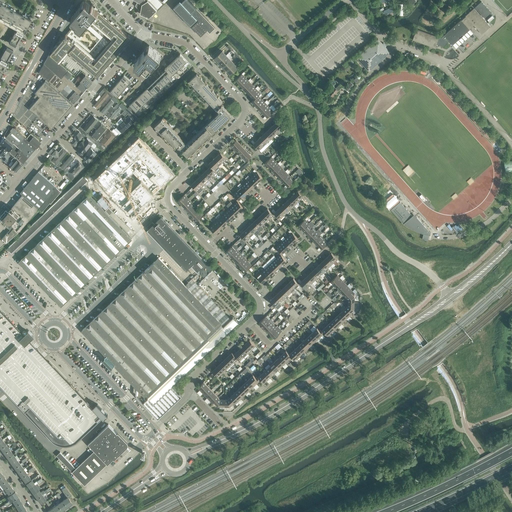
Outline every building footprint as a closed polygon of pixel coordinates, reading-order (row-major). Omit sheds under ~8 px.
[(31,19),(12,9),(6,5),(7,5),(0,0),(0,18),(1,19),(2,18),(6,20),(5,22),(7,23),(8,21),(12,24),(11,25),(13,26),(14,25),(18,27),(16,29),(15,31),(8,43),(15,46),(21,35),(22,32),(18,30),(19,28),(24,30),(25,28),(26,28),(31,19)] [(50,53),(53,56),(57,59),(58,60),(63,54),(73,43),(72,42),(73,40),(76,38),(77,39),(78,39),(78,38),(80,36),(83,32),(87,28),(89,26),(88,24),(89,23),(87,22),(89,20),(89,21),(91,23),(92,24),(94,21),(103,28),(112,36),(115,34),(117,36),(106,49),(94,63),(90,59),(92,57),(83,49),(75,43),(68,51),(85,66),(94,73),(97,76),(102,70),(103,70),(102,70),(106,65),(107,65),(107,64),(111,60),(111,59),(112,59),(116,54),(117,53),(120,49),(121,49),(121,48),(125,43),(126,43),(125,43),(126,43),(126,42),(124,41),(127,38),(129,36),(127,34),(126,33),(124,32),(122,30),(121,29),(120,28),(119,28),(119,27),(114,23),(115,23),(114,23),(114,22),(113,23),(109,19),(109,18),(108,18),(103,14),(104,14),(103,14),(103,13),(98,9),(97,9),(98,9),(97,8),(97,9),(93,5),(92,4),(91,5),(85,0),(85,1),(84,1),(82,4),(78,9),(76,11),(76,12),(72,15),(71,17),(72,17),(76,21),(77,22),(75,23),(73,26),(72,27),(70,29),(69,30),(67,33),(64,36),(64,37),(63,37),(64,37),(60,42),(60,41),(59,42),(59,43),(55,47),(54,48),(54,47),(54,48),(53,49),(50,52),(50,53)] [(155,11),(146,3),(147,0),(133,0),(137,2),(135,6),(141,12),(140,14),(145,16),(147,19),(151,15),(155,11)] [(210,33),(215,28),(188,0),(183,0),(181,2),(180,1),(173,7),(178,12),(201,36),(207,30),(210,33)] [(492,13),(481,1),(475,8),(485,19),(492,13)] [(388,15),(394,10),(391,6),(385,10),(388,15)] [(474,25),(481,34),(490,26),(474,8),(465,16),(466,16),(461,20),(444,35),(441,38),(438,37),(417,29),(416,29),(412,40),(435,48),(437,44),(443,46),(449,41),(453,45),(453,44),(469,30),(469,29),(474,25)] [(357,58),(369,71),(389,52),(378,39),(357,58)] [(149,45),(134,62),(146,72),(161,55),(149,45)] [(6,61),(13,50),(6,46),(0,58),(0,57),(0,73),(3,68),(2,68),(4,66),(0,63),(0,62),(1,61),(5,63),(6,61)] [(226,55),(222,51),(215,58),(219,62),(226,55)] [(64,75),(68,70),(49,54),(44,63),(68,84),(75,90),(81,95),(84,92),(78,87),(68,78),(64,75)] [(180,54),(177,57),(176,57),(183,64),(182,64),(183,65),(187,61),(180,54)] [(230,59),(226,55),(219,62),(223,66),(230,59)] [(183,64),(176,57),(175,58),(173,61),(179,68),(182,64),(183,64)] [(230,59),(223,66),(226,70),(234,63),(230,59)] [(175,71),(176,71),(179,68),(173,61),(170,64),(169,64),(175,71)] [(61,92),(67,84),(68,84),(44,63),(39,73),(61,92)] [(237,67),(234,63),(226,70),(230,74),(237,67)] [(172,76),(173,75),(176,72),(176,71),(175,71),(169,64),(168,65),(165,68),(172,76)] [(164,72),(163,73),(169,80),(170,81),(174,77),(173,75),(172,76),(165,68),(166,70),(164,72)] [(244,71),(235,80),(239,84),(245,78),(243,75),(245,73),(244,71)] [(166,83),(169,80),(163,73),(162,74),(159,76),(166,83)] [(180,148),(181,147),(182,148),(182,149),(188,156),(190,154),(190,153),(192,152),(197,148),(196,148),(198,146),(203,142),(202,142),(204,140),(205,140),(209,136),(208,136),(210,134),(215,130),(214,130),(216,128),(217,128),(221,124),(220,124),(222,122),(223,123),(227,119),(227,118),(228,117),(229,117),(231,115),(225,108),(223,107),(224,106),(224,105),(223,105),(223,104),(222,104),(221,105),(221,104),(223,102),(222,100),(218,96),(216,94),(212,90),(210,88),(206,84),(204,82),(205,82),(201,78),(200,78),(198,76),(199,76),(197,74),(190,80),(220,112),(186,145),(161,119),(154,125),(157,127),(159,129),(158,129),(162,134),(163,133),(165,135),(164,136),(168,140),(168,139),(170,141),(170,142),(174,146),(175,147),(177,145),(178,145),(178,146),(178,147),(179,148),(180,148)] [(88,86),(92,81),(85,75),(80,81),(82,82),(88,87),(88,86)] [(127,85),(128,84),(131,81),(124,75),(120,79),(127,85)] [(156,79),(155,80),(162,87),(166,83),(159,76),(156,79)] [(239,84),(243,87),(251,79),(250,78),(248,80),(245,78),(239,84)] [(124,89),(127,86),(127,85),(120,79),(117,83),(124,89)] [(253,81),(251,79),(243,87),(247,91),(253,85),(250,83),(253,81)] [(29,109),(52,128),(73,104),(45,80),(35,93),(36,94),(34,97),(37,99),(29,109)] [(158,90),(162,87),(155,80),(154,81),(152,83),(158,90)] [(88,87),(82,82),(78,87),(84,92),(88,87)] [(117,83),(114,87),(121,93),(122,92),(124,89),(117,83)] [(149,86),(148,87),(154,94),(158,90),(152,83),(149,86)] [(338,91),(341,87),(338,85),(336,88),(333,86),(331,84),(329,87),(331,89),(328,92),(333,96),(338,91)] [(255,88),(253,85),(247,91),(250,95),(259,87),(258,86),(255,88)] [(120,94),(121,93),(114,87),(110,91),(117,97),(120,94)] [(151,97),(154,94),(148,87),(147,88),(144,90),(151,97)] [(258,91),(260,89),(259,87),(250,95),(254,99),(261,93),(258,91)] [(71,95),(76,100),(81,95),(75,90),(71,95)] [(141,94),(147,101),(151,97),(144,90),(142,93),(141,94)] [(106,92),(95,105),(99,109),(110,95),(106,92)] [(262,95),(261,93),(254,99),(252,101),(256,105),(262,99),(259,97),(262,95)] [(147,101),(141,94),(140,95),(137,98),(143,104),(147,101)] [(118,103),(120,105),(121,103),(118,100),(113,96),(111,99),(116,103),(117,102),(118,103)] [(134,100),(133,101),(140,108),(143,104),(137,98),(134,100)] [(267,100),(264,102),(262,99),(256,105),(259,109),(268,101),(267,100)] [(111,100),(102,111),(105,114),(108,111),(111,113),(115,108),(112,106),(115,103),(111,100)] [(141,109),(140,108),(133,101),(132,102),(129,105),(137,112),(141,109)] [(259,109),(263,113),(269,107),(267,104),(269,102),(268,101),(259,109)] [(119,107),(110,118),(113,120),(122,110),(119,107)] [(269,107),(263,113),(265,115),(263,118),(264,119),(273,111),(269,107)] [(130,115),(117,127),(121,130),(133,119),(130,115)] [(94,116),(84,129),(88,132),(98,120),(94,116)] [(277,121),(273,125),(279,131),(282,129),(284,131),(285,130),(277,121)] [(101,123),(91,136),(97,141),(107,129),(101,123)] [(276,134),(279,131),(273,125),(269,129),(277,137),(278,136),(276,134)] [(16,146),(22,140),(25,137),(25,136),(24,137),(13,128),(10,131),(6,137),(13,143),(16,146)] [(276,139),(277,137),(269,129),(265,133),(271,139),(274,136),(276,139)] [(111,131),(101,143),(106,147),(116,135),(111,131)] [(84,138),(80,135),(81,134),(79,132),(74,138),(77,140),(73,145),(75,147),(84,138)] [(25,137),(22,140),(33,150),(36,147),(40,142),(40,141),(30,133),(26,138),(25,137)] [(265,133),(261,136),(269,145),(271,143),(268,141),(271,139),(265,133)] [(0,141),(0,143),(5,148),(8,151),(13,146),(12,145),(13,143),(6,137),(4,135),(0,141)] [(257,140),(263,146),(266,144),(268,146),(269,145),(261,136),(257,140)] [(87,138),(78,150),(83,155),(93,143),(87,138)] [(138,139),(98,178),(104,184),(110,179),(106,175),(132,151),(134,153),(135,152),(138,154),(155,171),(154,172),(155,173),(144,184),(138,177),(129,186),(134,191),(122,203),(132,214),(141,206),(140,204),(152,194),(151,192),(171,173),(138,139)] [(13,146),(8,151),(22,163),(33,150),(22,140),(16,146),(13,143),(12,145),(13,146)] [(230,146),(234,150),(240,144),(236,140),(230,146)] [(259,150),(263,146),(257,140),(255,142),(253,140),(251,141),(259,150)] [(244,148),(240,144),(234,150),(238,154),(244,148)] [(92,147),(83,157),(89,162),(98,153),(92,147)] [(22,163),(8,151),(5,148),(0,154),(0,157),(15,171),(22,163)] [(56,165),(67,152),(62,148),(60,149),(58,148),(52,154),(55,157),(51,161),(56,165)] [(238,154),(241,158),(248,152),(244,148),(238,154)] [(226,159),(220,152),(216,156),(222,163),(226,159)] [(245,162),(251,156),(248,152),(241,158),(245,162)] [(265,162),(269,166),(275,161),(273,158),(275,156),(273,154),(265,162)] [(71,155),(61,167),(64,170),(75,158),(71,155)] [(218,166),(222,163),(216,156),(212,160),(218,166)] [(79,160),(69,172),(75,177),(85,165),(79,160)] [(214,170),(215,170),(218,166),(212,160),(208,164),(210,166),(211,166),(214,170)] [(278,163),(275,161),(269,166),(273,170),(281,162),(280,161),(278,163)] [(282,164),(281,162),(273,170),(276,174),(283,168),(280,166),(282,164)] [(409,165),(403,170),(409,176),(414,171),(409,165)] [(210,166),(207,170),(213,176),(217,172),(215,170),(214,170),(211,166),(210,166)] [(287,169),(285,171),(283,168),(276,174),(280,178),(288,170),(287,169)] [(255,173),(252,175),(258,181),(262,178),(254,169),(253,171),(255,173)] [(209,180),(213,176),(207,170),(203,173),(209,180)] [(290,172),(288,170),(280,178),(284,182),(290,176),(288,174),(290,172)] [(38,171),(25,187),(20,192),(23,194),(12,207),(10,209),(5,211),(4,211),(5,211),(1,215),(1,216),(0,221),(5,225),(10,229),(8,232),(7,232),(2,238),(6,242),(16,234),(19,231),(39,208),(42,211),(50,202),(51,203),(61,191),(38,171)] [(205,183),(209,180),(203,173),(199,177),(205,183)] [(254,185),(258,181),(252,175),(250,178),(248,176),(246,177),(254,185)] [(88,180),(85,177),(84,176),(7,248),(8,249),(11,253),(88,180)] [(294,180),(290,176),(284,182),(286,185),(283,187),(285,189),(294,180)] [(199,177),(195,181),(201,187),(205,183),(199,177)] [(247,180),(245,183),(250,189),(254,185),(246,177),(245,178),(247,180)] [(197,191),(201,187),(195,181),(191,185),(197,191)] [(247,193),(247,192),(250,189),(245,183),(242,185),(240,183),(239,184),(247,193)] [(243,196),(247,193),(239,184),(237,186),(239,188),(237,190),(243,196)] [(243,201),(240,199),(243,196),(237,190),(233,194),(241,203),(243,201)] [(298,190),(294,194),(299,201),(302,198),(304,200),(306,199),(298,190)] [(178,200),(182,204),(188,198),(184,194),(178,200)] [(297,203),(299,201),(294,194),(290,198),(298,206),(299,205),(297,203)] [(89,195),(33,248),(19,261),(54,298),(56,296),(59,295),(59,296),(59,297),(60,297),(61,298),(62,298),(63,298),(64,298),(64,297),(65,297),(65,296),(65,295),(68,295),(70,297),(71,296),(78,289),(107,261),(124,245),(131,239),(109,215),(113,211),(109,207),(105,211),(89,195)] [(182,204),(186,208),(192,202),(188,198),(182,204)] [(294,205),(296,208),(298,206),(290,198),(286,202),(292,208),(294,205)] [(233,205),(239,211),(243,207),(237,201),(233,205)] [(420,233),(423,234),(425,234),(426,235),(428,235),(430,235),(430,233),(427,229),(417,217),(413,220),(411,217),(412,216),(412,215),(412,216),(400,202),(400,201),(391,210),(403,224),(404,223),(404,224),(407,226),(408,227),(410,228),(411,229),(413,230),(415,231),(418,232),(420,233)] [(192,202),(186,208),(189,212),(196,206),(192,202)] [(289,210),(292,208),(286,202),(282,205),(290,214),(291,213),(289,210)] [(235,214),(239,211),(233,205),(229,208),(235,214)] [(282,205),(278,209),(284,215),(286,213),(289,215),(290,214),(282,205)] [(189,212),(193,216),(199,210),(196,206),(189,212)] [(231,218),(235,214),(229,208),(225,212),(231,218)] [(273,215),(267,208),(263,212),(269,218),(273,215)] [(271,210),(280,219),(284,215),(278,209),(276,211),(273,209),(271,210)] [(197,220),(203,214),(199,210),(193,216),(197,220)] [(225,212),(221,216),(227,222),(231,218),(225,212)] [(271,220),(269,218),(263,212),(259,216),(265,222),(268,220),(270,221),(271,220)] [(227,222),(221,216),(217,219),(223,226),(227,222)] [(256,220),(262,226),(265,222),(259,216),(256,220)] [(160,218),(159,218),(158,219),(157,219),(157,220),(156,221),(156,222),(149,228),(147,231),(181,267),(183,264),(187,268),(189,266),(190,267),(191,266),(197,273),(200,269),(206,264),(161,217),(160,218)] [(303,229),(309,223),(306,220),(308,218),(307,217),(299,225),(303,229)] [(217,219),(213,223),(219,229),(223,226),(217,219)] [(263,227),(262,226),(256,220),(252,223),(258,230),(259,231),(263,227)] [(215,233),(219,229),(213,223),(209,227),(215,233)] [(248,227),(254,233),(258,230),(252,223),(248,227)] [(311,225),(309,223),(303,229),(306,233),(315,225),(313,223),(311,225)] [(317,223),(315,225),(306,233),(310,237),(316,231),(314,228),(318,224),(317,223)] [(250,237),(254,233),(248,227),(244,231),(250,237)] [(290,233),(288,236),(294,242),(298,238),(290,230),(288,231),(290,233)] [(240,235),(246,241),(250,237),(244,231),(240,235)] [(319,233),(316,231),(310,237),(314,241),(322,233),(321,231),(319,233)] [(321,236),(323,234),(322,233),(314,241),(317,244),(324,239),(321,236)] [(290,246),(294,242),(288,236),(285,238),(283,236),(282,237),(290,246)] [(283,241),(280,243),(286,250),(290,246),(282,237),(280,239),(283,241)] [(327,243),(324,239),(317,244),(320,247),(317,249),(319,251),(327,243)] [(286,254),(283,252),(286,250),(280,243),(276,247),(284,256),(286,254)] [(234,244),(226,251),(230,255),(236,249),(238,248),(234,244)] [(240,253),(236,249),(230,255),(234,259),(240,253)] [(238,263),(244,257),(240,253),(234,259),(238,263)] [(331,253),(327,257),(333,263),(336,260),(338,263),(339,261),(331,253)] [(276,258),(282,264),(286,260),(280,254),(276,258)] [(158,418),(181,396),(172,387),(239,323),(233,317),(224,326),(159,257),(152,264),(82,330),(106,355),(103,359),(111,368),(115,364),(145,396),(146,395),(148,397),(143,402),(158,418)] [(238,263),(241,267),(247,261),(244,257),(238,263)] [(331,265),(333,263),(327,257),(323,260),(331,269),(333,267),(331,265)] [(278,268),(282,264),(276,258),(272,261),(278,268)] [(328,268),(330,270),(331,269),(323,260),(319,264),(325,270),(328,268)] [(245,271),(251,265),(247,261),(241,267),(245,271)] [(268,265),(274,271),(278,268),(272,261),(268,265)] [(323,273),(325,270),(319,264),(316,268),(324,276),(325,275),(323,273)] [(270,275),(274,271),(268,265),(264,269),(270,275)] [(320,275),(322,277),(324,276),(316,268),(312,271),(318,278),(320,275)] [(264,269),(261,273),(266,279),(270,275),(264,269)] [(315,280),(318,278),(312,271),(308,275),(316,284),(317,282),(315,280)] [(262,283),(266,279),(261,273),(256,276),(262,283)] [(308,275),(304,279),(310,285),(312,283),(314,285),(316,284),(308,275)] [(331,281),(335,285),(344,276),(342,275),(340,277),(337,275),(331,281)] [(345,278),(344,276),(335,285),(338,289),(345,283),(342,280),(345,278)] [(293,278),(289,282),(295,288),(299,284),(293,278)] [(297,280),(306,289),(310,285),(304,279),(301,281),(299,279),(297,280)] [(291,292),(295,288),(289,282),(285,286),(291,292)] [(338,289),(342,293),(351,284),(349,283),(347,285),(345,283),(338,289)] [(350,292),(350,293),(352,291),(350,288),(352,286),(351,284),(342,293),(346,297),(350,292)] [(291,292),(285,286),(281,289),(287,296),(291,292)] [(283,299),(287,296),(281,289),(277,293),(283,299)] [(351,293),(350,293),(350,292),(346,297),(348,299),(348,302),(354,302),(354,296),(351,293)] [(277,293),(274,297),(280,303),(283,299),(277,293)] [(280,303),(274,297),(270,301),(277,309),(281,305),(280,303)] [(70,304),(67,300),(61,306),(64,310),(70,304)] [(348,302),(348,306),(346,308),(350,312),(351,311),(354,308),(354,302),(348,302)] [(346,308),(342,311),(350,320),(352,319),(349,316),(352,314),(350,312),(346,308)] [(0,363),(4,360),(7,357),(14,350),(19,346),(26,339),(27,340),(29,341),(29,340),(32,338),(33,336),(30,333),(28,331),(26,332),(24,335),(8,318),(0,309),(0,363)] [(350,320),(342,311),(338,315),(344,321),(346,319),(349,321),(350,320)] [(338,315),(334,319),(342,327),(344,326),(341,323),(344,321),(338,315)] [(259,322),(263,326),(269,320),(265,316),(259,322)] [(269,320),(263,326),(267,330),(273,324),(271,321),(272,320),(271,318),(269,320)] [(341,329),(342,327),(334,319),(330,322),(336,329),(338,326),(341,329)] [(330,322),(326,326),(334,335),(336,333),(334,331),(336,329),(330,322)] [(267,330),(271,334),(277,328),(273,324),(267,330)] [(333,336),(334,335),(326,326),(322,330),(328,336),(331,334),(333,336)] [(277,328),(271,334),(274,338),(282,331),(278,327),(277,328)] [(317,328),(313,332),(321,341),(323,339),(320,337),(323,334),(317,328)] [(321,341),(313,332),(309,336),(315,342),(317,340),(319,342),(321,341)] [(309,336),(305,339),(313,348),(315,347),(312,344),(315,342),(309,336)] [(250,339),(246,343),(251,350),(255,346),(250,339)] [(313,348),(305,339),(301,343),(307,349),(309,347),(312,350),(313,348)] [(251,350),(246,343),(242,347),(248,353),(251,350)] [(301,343),(297,347),(305,356),(307,354),(305,352),(307,349),(301,343)] [(242,347),(238,351),(244,357),(248,353),(242,347)] [(305,356),(297,347),(293,351),(299,357),(301,355),(304,357),(305,356)] [(238,359),(240,361),(244,357),(238,351),(234,354),(238,359)] [(289,354),(286,351),(282,354),(288,361),(290,358),(293,361),(294,360),(289,354)] [(293,351),(289,354),(294,360),(297,363),(299,362),(297,359),(299,357),(293,351)] [(234,362),(238,359),(234,354),(232,352),(228,356),(234,362)] [(282,354),(278,358),(286,367),(288,366),(285,363),(288,361),(282,354)] [(230,366),(234,362),(228,356),(224,360),(230,366)] [(286,367),(278,358),(274,362),(280,368),(282,366),(285,368),(286,367)] [(85,386),(87,384),(64,360),(60,364),(64,368),(60,371),(85,396),(87,394),(85,392),(89,389),(85,386)] [(224,360),(220,363),(226,370),(230,366),(224,360)] [(17,392),(17,393),(24,400),(26,403),(21,408),(29,416),(41,429),(47,435),(53,441),(54,442),(56,443),(58,444),(61,445),(65,445),(69,445),(73,444),(77,442),(92,428),(102,417),(103,419),(108,414),(107,414),(101,408),(98,404),(95,406),(93,408),(89,403),(79,392),(66,379),(56,369),(49,361),(32,377),(22,387),(17,392)] [(274,362),(270,366),(278,374),(280,373),(278,370),(280,368),(274,362)] [(220,363),(216,367),(222,373),(226,370),(220,363)] [(278,374),(270,366),(266,369),(272,376),(275,373),(277,376),(278,374)] [(218,377),(222,373),(216,367),(212,371),(218,377)] [(266,369),(262,373),(271,382),(272,380),(270,378),(272,376),(266,369)] [(258,377),(264,383),(267,381),(269,383),(271,382),(262,373),(258,377)] [(259,381),(253,375),(249,379),(257,388),(259,386),(256,384),(259,381)] [(249,379),(245,383),(251,389),(253,387),(256,389),(257,388),(249,379)] [(197,392),(199,394),(207,386),(203,382),(197,387),(200,390),(197,392)] [(251,389),(245,383),(241,386),(249,395),(251,394),(249,391),(251,389)] [(200,395),(203,393),(205,395),(211,389),(207,386),(199,394),(200,395)] [(241,386),(237,390),(243,396),(245,394),(248,397),(249,395),(241,386)] [(215,393),(211,389),(205,395),(207,398),(204,400),(206,402),(215,393)] [(243,396),(237,390),(233,394),(242,403),(243,401),(241,399),(243,396)] [(206,402),(207,403),(210,401),(212,403),(214,402),(218,397),(215,393),(206,402)] [(233,394),(229,398),(234,402),(233,402),(235,404),(238,402),(240,404),(242,403),(233,394)] [(220,399),(218,397),(214,402),(215,402),(215,403),(218,406),(220,406),(220,408),(224,408),(224,406),(224,399),(220,399)] [(224,406),(230,406),(233,403),(233,402),(234,402),(229,398),(227,399),(224,399),(224,406)] [(128,446),(128,445),(128,444),(128,443),(128,442),(127,442),(127,441),(118,432),(117,433),(108,424),(88,443),(95,450),(76,468),(60,452),(56,455),(85,485),(85,484),(107,463),(107,464),(113,458),(114,459),(127,447),(127,446),(128,446)] [(8,447),(6,444),(0,448),(4,453),(9,449),(11,448),(9,446),(8,447)] [(4,453),(7,458),(13,454),(15,452),(14,451),(15,450),(14,450),(11,452),(9,449),(4,453)] [(7,458),(11,462),(16,459),(18,457),(16,455),(15,456),(13,454),(7,458)] [(14,467),(16,466),(20,464),(16,459),(11,462),(14,467)] [(23,468),(20,464),(16,466),(14,467),(18,472),(23,468)] [(25,471),(23,468),(18,472),(21,477),(27,473),(29,471),(28,469),(25,471)] [(30,478),(27,473),(21,477),(25,482),(30,478)] [(1,484),(5,489),(10,485),(6,480),(1,484)] [(26,483),(30,488),(35,485),(37,483),(36,481),(34,483),(31,480),(26,483)] [(8,494),(14,490),(10,485),(5,489),(8,494)] [(35,485),(30,488),(33,493),(39,489),(35,485)] [(67,497),(62,500),(67,507),(72,503),(72,504),(75,502),(71,497),(69,499),(68,497),(71,495),(65,486),(61,488),(67,497)] [(33,493),(37,498),(42,494),(44,493),(43,490),(40,492),(39,489),(33,493)] [(15,492),(9,495),(12,500),(18,497),(15,492)] [(42,494),(37,498),(40,503),(48,498),(46,496),(44,497),(42,494)] [(21,502),(18,497),(12,500),(16,505),(21,502)] [(67,507),(62,500),(57,504),(62,511),(67,507)] [(19,510),(24,507),(21,502),(16,505),(19,510)]
